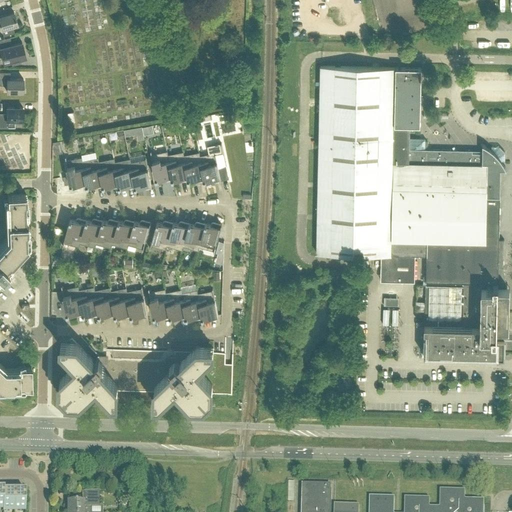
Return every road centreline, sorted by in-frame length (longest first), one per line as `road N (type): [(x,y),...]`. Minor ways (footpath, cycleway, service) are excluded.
road 1 (residential): [(43,330),(218,334),(225,327),(229,212),(44,198)]
road 2 (tertiary): [(40,447),(511,462)]
road 3 (tertiary): [(511,438),(41,422)]
road 4 (unclassified): [(44,198),(46,71),(32,0)]
